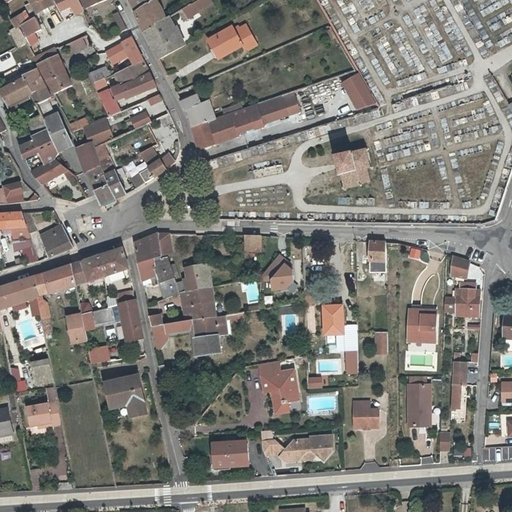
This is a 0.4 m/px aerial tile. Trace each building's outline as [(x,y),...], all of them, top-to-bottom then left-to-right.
[(50,0),(28,0),(37,16),(54,7),(50,0)] [(72,8),(79,5),(77,0),(54,0),(61,13),(72,8)] [(129,0),(141,23),(161,11),(163,10),(156,0),(129,0)] [(196,0),(191,4),(185,7),(191,17),(214,3),(212,0),(196,0)] [(82,11),(79,5),(72,8),(74,15),(82,11)] [(118,11),(114,14),(122,31),(127,29),(118,11)] [(165,19),(161,11),(141,23),(145,31),(165,19)] [(16,30),(19,28),(28,23),(25,15),(11,22),(16,30)] [(165,19),(145,31),(160,60),(186,45),(182,37),(178,38),(174,29),(168,17),(165,19)] [(22,31),(26,39),(41,31),(41,30),(36,19),(28,23),(19,28),(21,32),(22,31)] [(240,26),(234,29),(243,45),(242,46),(243,48),(249,49),(258,45),(248,25),(241,28),(240,26)] [(178,27),(174,29),(178,38),(182,37),(178,27)] [(234,27),(210,39),(219,58),(242,46),(243,45),(234,29),(234,27)] [(26,39),(25,39),(28,46),(44,37),(41,31),(26,39)] [(109,61),(119,56),(136,47),(132,38),(104,53),(109,61)] [(81,39),(70,44),(74,53),(85,48),(81,39)] [(136,47),(119,56),(121,61),(138,52),(136,47)] [(55,95),(73,85),(54,50),(35,59),(55,95)] [(116,73),(122,85),(149,74),(143,61),(116,73)] [(89,74),(92,80),(93,83),(109,75),(105,67),(89,74)] [(33,94),(38,105),(48,101),(52,99),(38,70),(24,77),(25,79),(6,89),(1,91),(8,106),(15,102),(33,94)] [(156,86),(149,74),(122,85),(109,90),(99,94),(110,116),(132,106),(128,98),(156,86)] [(360,75),(342,83),(359,112),(377,106),(360,75)] [(95,87),(99,94),(109,90),(104,79),(94,84),(95,87)] [(294,93),(278,98),(284,116),(301,111),(294,93)] [(145,100),(153,115),(166,108),(158,94),(145,100)] [(188,110),(192,126),(215,119),(209,100),(199,103),(196,95),(181,101),(185,110),(188,110)] [(278,98),(256,105),(263,123),(284,116),(278,98)] [(48,101),(38,105),(45,120),(55,116),(48,101)] [(15,102),(8,106),(11,113),(19,109),(15,102)] [(224,110),(225,115),(231,113),(243,109),(242,104),(224,110)] [(36,135),(50,132),(45,120),(38,105),(26,111),(36,135)] [(243,109),(231,113),(236,128),(253,123),(255,129),(264,126),(263,123),(256,105),(243,109)] [(133,129),(150,121),(144,110),(128,119),(133,129)] [(239,135),(236,128),(231,113),(225,115),(215,119),(192,126),(197,149),(239,135)] [(57,148),(70,140),(59,115),(55,116),(45,120),(50,132),(57,148)] [(42,156),(57,148),(50,132),(36,135),(38,139),(21,148),(26,160),(40,153),(42,155),(42,156)] [(99,139),(78,148),(87,172),(101,165),(100,161),(97,148),(96,146),(102,144),(99,139)] [(73,146),(70,140),(57,148),(60,154),(73,146)] [(100,161),(113,156),(109,142),(97,148),(100,161)] [(331,175),(337,174),(340,189),(370,183),(363,147),(327,154),(331,175)] [(57,148),(42,156),(46,165),(56,160),(60,154),(57,148)] [(150,167),(155,163),(153,160),(155,159),(148,148),(139,153),(148,168),(150,167)] [(42,156),(42,155),(34,159),(35,160),(28,163),(32,172),(33,173),(46,165),(42,156)] [(140,173),(145,183),(167,169),(175,163),(169,155),(157,162),(155,163),(150,167),(148,168),(139,173),(140,173)] [(101,165),(107,176),(118,171),(113,156),(100,161),(101,165)] [(46,165),(33,173),(47,182),(69,171),(56,160),(46,165)] [(86,172),(91,183),(107,176),(101,165),(87,172),(86,172)] [(126,194),(118,171),(107,176),(91,183),(102,206),(126,194)] [(137,188),(145,183),(140,173),(131,178),(137,188)] [(19,185),(6,187),(8,196),(20,193),(19,185)] [(30,213),(23,214),(25,223),(32,221),(30,213)] [(0,230),(26,226),(25,223),(23,214),(0,214),(0,230)] [(62,224),(54,228),(56,232),(41,238),(49,257),(74,247),(62,224)] [(164,258),(163,254),(159,233),(136,243),(143,281),(152,279),(154,286),(161,284),(156,260),(164,258)] [(163,254),(174,252),(169,233),(159,233),(163,254)] [(244,234),(245,250),(261,249),(261,235),(244,234)] [(385,242),(372,241),(370,259),(369,259),(370,273),(373,273),(373,293),(384,293),(384,272),(386,272),(385,260),(385,242)] [(123,248),(98,256),(104,277),(129,269),(123,248)] [(416,260),(419,251),(409,248),(406,257),(416,260)] [(280,253),(260,274),(261,279),(272,278),(272,288),(286,288),(292,281),(292,269),(289,265),(291,263),(280,253)] [(84,261),(88,281),(104,277),(98,256),(84,261)] [(457,277),(466,279),(470,262),(458,257),(454,256),(452,277),(457,277)] [(175,279),(173,275),(170,265),(168,257),(164,258),(156,260),(161,284),(175,279)] [(187,283),(177,285),(181,296),(179,298),(212,287),(209,261),(197,264),(196,259),(185,262),(186,267),(190,277),(185,278),(187,283)] [(76,284),(88,281),(84,261),(72,265),(75,280),(76,284)] [(49,289),(75,280),(72,265),(46,274),(49,289)] [(76,285),(76,284),(75,280),(49,289),(46,274),(36,277),(40,295),(40,296),(76,285)] [(3,287),(7,305),(36,296),(40,295),(36,277),(3,287)] [(177,285),(175,279),(161,284),(163,300),(181,296),(177,285)] [(457,317),(480,318),(481,291),(475,291),(475,286),(460,286),(460,292),(456,292),(456,297),(444,297),(443,313),(457,313),(457,317)] [(179,298),(183,318),(216,314),(212,287),(179,298)] [(133,291),(117,294),(117,295),(119,305),(136,301),(133,291)] [(119,305),(117,295),(107,297),(108,307),(119,305)] [(136,301),(119,305),(122,316),(127,343),(144,339),(136,301)] [(37,304),(40,314),(43,332),(51,331),(47,317),(49,316),(46,302),(37,304)] [(89,309),(89,302),(79,303),(80,310),(89,309)] [(34,316),(40,314),(37,304),(32,305),(34,316)] [(343,304),(324,305),(325,333),(345,332),(343,304)] [(108,307),(92,311),(95,324),(115,319),(114,317),(122,316),(119,305),(108,307)] [(92,311),(82,313),(85,330),(96,328),(95,324),(92,311)] [(242,311),(225,313),(226,321),(243,319),(242,311)] [(88,341),(85,330),(82,313),(69,316),(74,343),(88,341)] [(225,313),(216,314),(218,333),(227,332),(226,321),(225,313)] [(418,335),(418,339),(435,340),(434,314),(407,313),(407,335),(418,335)] [(218,333),(216,314),(183,318),(162,322),(152,323),(156,347),(157,353),(161,352),(168,342),(167,334),(193,331),(194,341),(196,341),(197,355),(221,351),(218,333)] [(150,317),(152,323),(162,322),(161,315),(150,317)] [(387,331),(376,332),(376,352),(387,352),(387,331)] [(107,346),(90,350),(92,363),(110,360),(107,346)] [(47,349),(31,353),(35,371),(37,385),(53,381),(47,349)] [(343,374),(357,374),(357,349),(344,349),(343,374)] [(280,359),(261,362),(265,390),(271,389),(274,404),(287,403),(303,400),(298,368),(282,370),(280,359)] [(25,379),(19,380),(18,367),(11,368),(12,391),(26,390),(25,379)] [(106,409),(123,406),(126,419),(146,413),(135,373),(100,380),(106,409)] [(462,385),(466,385),(466,373),(453,373),(452,408),(462,408),(462,385)] [(306,377),(306,389),(321,388),(320,376),(306,377)] [(511,382),(503,382),(503,397),(511,397),(511,382)] [(47,387),(48,402),(56,400),(55,387),(54,386),(47,387)] [(430,386),(412,386),(412,393),(408,393),(408,427),(429,427),(430,386)] [(511,397),(503,397),(503,405),(511,405),(511,397)] [(56,400),(48,402),(24,405),(27,426),(52,423),(53,425),(62,423),(56,400)] [(368,401),(359,401),(359,427),(378,427),(378,409),(368,409),(368,401)] [(449,420),(461,421),(461,412),(450,411),(449,420)] [(8,412),(0,413),(0,436),(13,434),(8,412)] [(262,440),(271,438),(270,430),(260,432),(262,440)] [(440,451),(451,452),(451,434),(440,434),(440,451)] [(277,441),(263,442),(264,450),(266,455),(280,453),(283,456),(284,455),(289,460),(301,459),(308,450),(314,450),(318,454),(325,459),(334,449),(333,435),(312,437),(312,439),(295,441),(287,450),(277,441)] [(251,441),(214,443),(216,471),(254,468),(251,441)] [(308,450),(301,459),(315,458),(318,454),(314,450),(308,450)]
